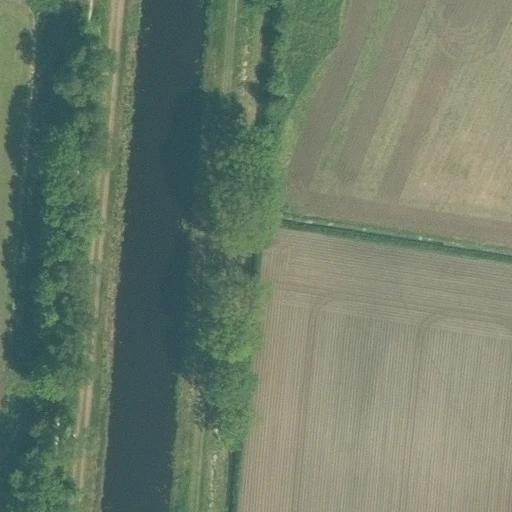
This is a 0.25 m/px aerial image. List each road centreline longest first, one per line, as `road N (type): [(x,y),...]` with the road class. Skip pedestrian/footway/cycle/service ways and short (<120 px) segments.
road 1 (track): [(133,0),(86,511)]
road 2 (track): [(193,511),(228,0)]
